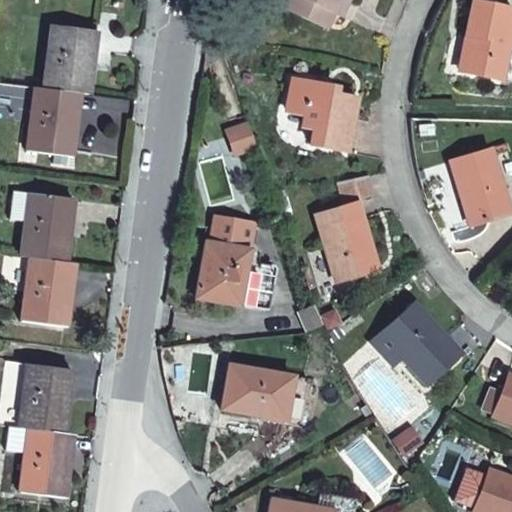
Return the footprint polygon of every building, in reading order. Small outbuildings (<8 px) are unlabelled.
[(340,0),(285,0),(284,3),(330,24),(336,11),(340,0)] [(343,14),(349,0),(340,0),(336,11),(343,14)] [(511,6),(493,0),(477,0),(468,27),(473,29),(461,61),(498,74),(511,35),(511,6)] [(50,86),(88,91),(95,92),(103,30),(58,24),(50,86)] [(473,29),(468,27),(456,59),(461,61),(473,29)] [(341,83),(300,71),(292,98),(310,103),(306,116),(318,120),(314,133),(343,142),(357,94),(339,89),(341,83)] [(50,86),(42,85),(36,126),(33,152),(80,158),(88,91),(50,86)] [(508,146),(507,139),(488,144),(489,147),(456,156),(473,215),(506,205),(493,160),(490,151),(508,146)] [(363,167),(335,173),(344,195),(354,192),(352,187),(367,181),(363,167)] [(30,220),(34,192),(19,189),(15,217),(30,220)] [(30,220),(25,254),(33,255),(70,260),(79,197),(34,192),(30,220)] [(360,228),(366,225),(363,219),(354,192),(344,195),(316,205),(337,264),(369,252),(360,228)] [(246,303),(262,222),(221,214),(217,239),(214,238),(202,294),(246,303)] [(374,250),(366,225),(360,228),(369,252),(374,250)] [(70,260),(33,255),(24,318),(67,323),(76,261),(70,260)] [(410,346),(406,350),(411,356),(428,375),(461,344),(457,340),(419,298),(390,324),(410,346)] [(386,328),(406,350),(410,346),(390,324),(386,328)] [(383,350),(357,373),(401,417),(422,398),(383,350)] [(0,421),(21,424),(29,363),(8,361),(0,418),(0,421)] [(29,363),(21,424),(29,425),(41,427),(63,430),(72,369),(29,363)] [(306,423),(314,376),(269,369),(235,363),(226,409),(306,423)] [(494,407),(511,412),(511,371),(506,370),(501,386),(489,383),(483,401),(495,405),(494,407)] [(41,427),(29,425),(26,448),(20,491),(63,496),(72,431),(63,430),(41,427)] [(511,511),(511,469),(492,462),(477,501),(502,510),(500,511),(511,511)] [(334,511),(335,508),(270,498),(268,511),(334,511)]
